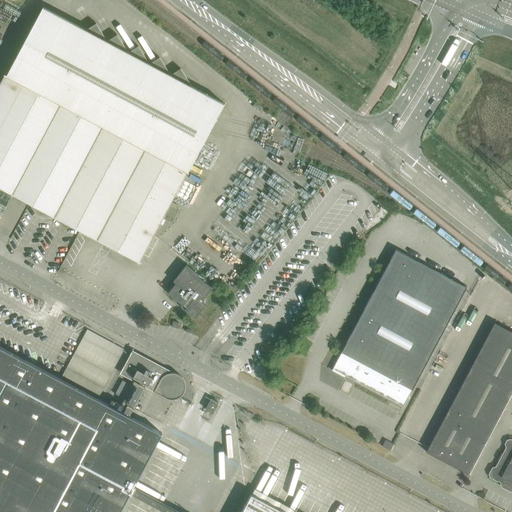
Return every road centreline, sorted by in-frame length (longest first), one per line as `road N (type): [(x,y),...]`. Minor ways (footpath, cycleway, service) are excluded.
road 1 (unclassified): [(467,511),(0,262)]
road 2 (tertiary): [(180,0),(366,154)]
road 3 (tertiary): [(378,137),(187,0)]
road 4 (tertiary): [(387,170),(511,267)]
road 5 (tertiary): [(399,154),(478,19)]
road 6 (tertiary): [(511,255),(399,154)]
road 7 (tertiary): [(456,9),(378,137)]
